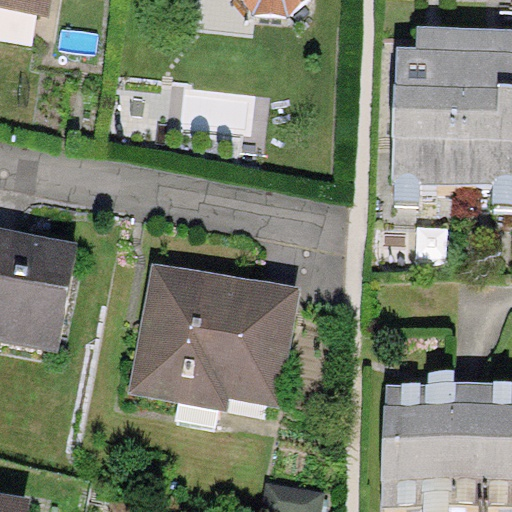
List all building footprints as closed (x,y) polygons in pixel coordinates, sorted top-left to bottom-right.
[(57,0),(0,0),(0,15),(4,16),(1,31),(51,39),(57,0)] [(325,0),(243,0),(260,26),(297,30),(325,6),(325,0)] [(434,65),(399,63),(392,197),(461,200),(468,67),(434,65)] [(511,68),(501,68),(468,67),(461,200),(511,203),(511,68)] [(82,258),(0,243),(0,348),(63,361),(82,258)] [(309,305),(159,277),(137,397),(182,405),(178,428),(225,436),(230,406),(288,417),(309,305)] [(511,511),(511,404),(483,403),(391,399),(386,511),(511,511)]
